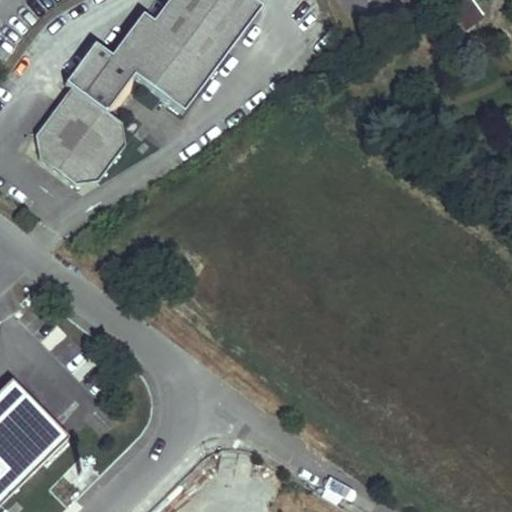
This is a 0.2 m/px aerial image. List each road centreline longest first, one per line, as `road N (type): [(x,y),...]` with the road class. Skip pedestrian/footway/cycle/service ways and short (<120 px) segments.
road 1 (unclassified): [(213,393),(0,229)]
road 2 (residential): [(381,511),(213,393)]
road 3 (unclassified): [(213,393),(96,511)]
